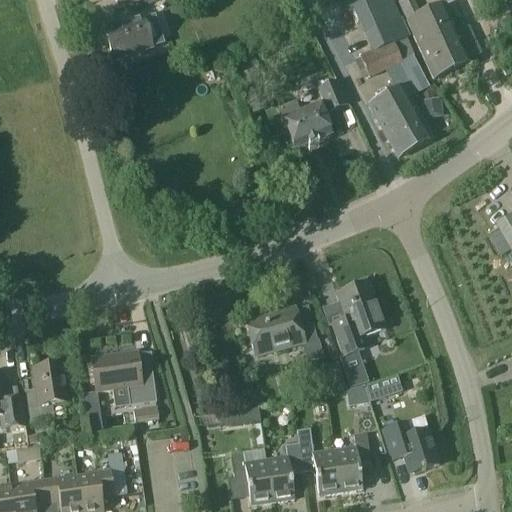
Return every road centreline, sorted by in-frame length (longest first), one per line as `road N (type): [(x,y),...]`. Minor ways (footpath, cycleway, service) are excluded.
road 1 (unclassified): [(490,499),(465,379),(396,200)]
road 2 (unclassified): [(130,296),(42,0)]
road 3 (tertiary): [(130,296),(199,280),(396,200)]
road 4 (tertiary): [(396,200),(511,124)]
road 5 (tertiary): [(0,316),(130,296)]
